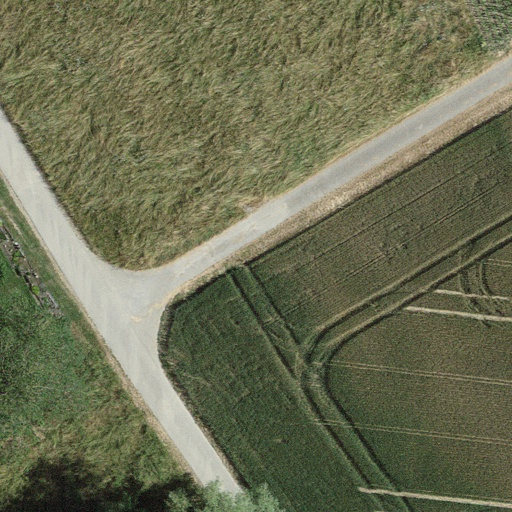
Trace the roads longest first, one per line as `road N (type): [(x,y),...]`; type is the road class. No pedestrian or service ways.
road 1 (track): [(113,319),(511,67)]
road 2 (track): [(245,511),(113,319)]
road 3 (track): [(113,319),(0,134)]
